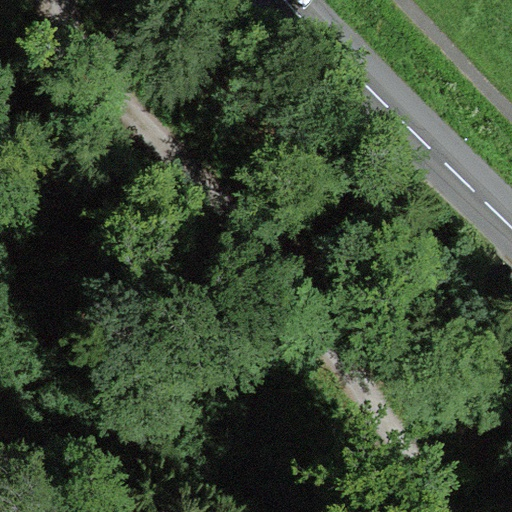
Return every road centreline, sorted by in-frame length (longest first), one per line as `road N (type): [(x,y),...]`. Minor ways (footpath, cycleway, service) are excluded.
road 1 (track): [(48,0),(455,511)]
road 2 (tertiary): [(281,0),(511,229)]
